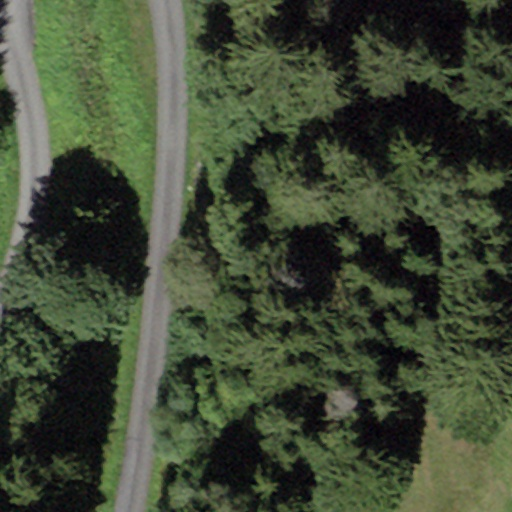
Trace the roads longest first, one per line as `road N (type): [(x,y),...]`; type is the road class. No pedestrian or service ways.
road 1 (unclassified): [(173,0),(178,60),(164,247),(123,511)]
road 2 (unclassified): [(0,315),(24,220),(27,144),(8,0)]
